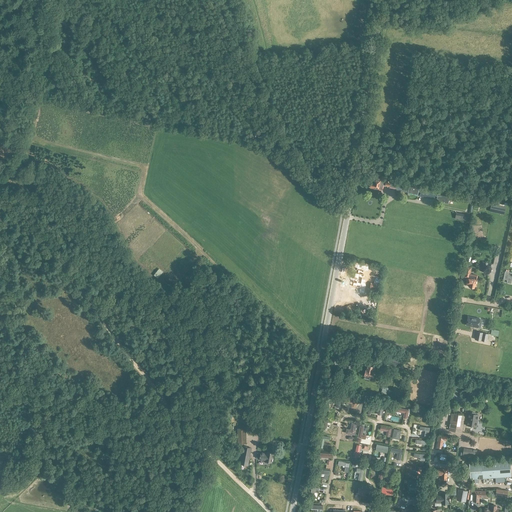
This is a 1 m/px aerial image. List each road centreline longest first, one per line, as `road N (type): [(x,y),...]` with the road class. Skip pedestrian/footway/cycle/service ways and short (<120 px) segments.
road 1 (unclassified): [(292,511),(379,0)]
road 2 (track): [(321,357),(139,196),(141,165),(35,138),(31,154),(0,157)]
road 3 (track): [(252,494),(176,423),(0,189)]
road 4 (track): [(176,423),(41,420),(34,465)]
road 5 (track): [(15,155),(52,0)]
